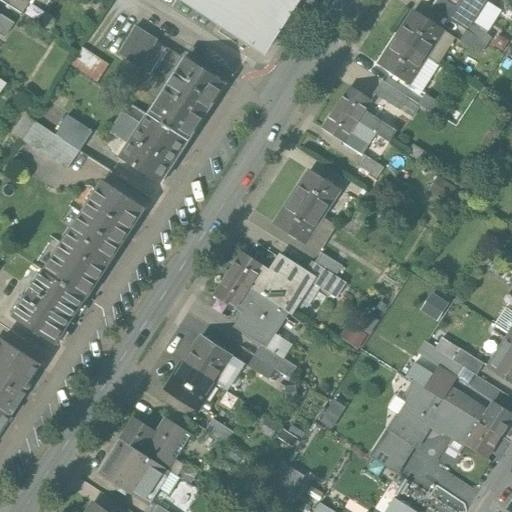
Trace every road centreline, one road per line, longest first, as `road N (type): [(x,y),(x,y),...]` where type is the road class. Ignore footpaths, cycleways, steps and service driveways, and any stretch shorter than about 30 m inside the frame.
road 1 (primary): [(291,93),(21,511)]
road 2 (residential): [(291,93),(141,0)]
